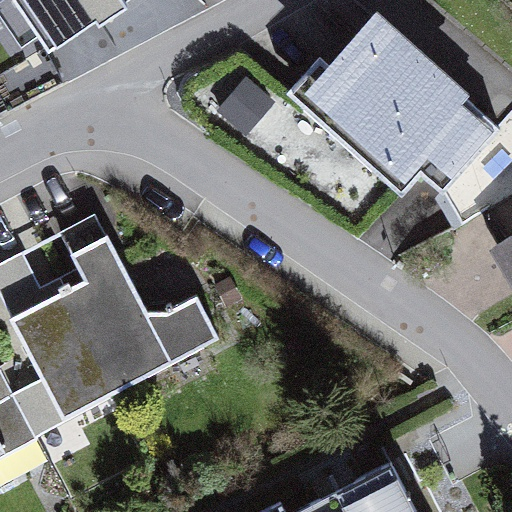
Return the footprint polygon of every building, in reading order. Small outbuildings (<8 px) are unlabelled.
[(0,0),(0,8),(57,58),(108,0),(0,0)] [(317,63),(283,101),(400,203),(429,171),(445,185),(492,131),(380,33),(338,80),(317,63)] [(95,220),(0,269),(0,313),(61,431),(221,347),(199,305),(169,322),(148,323),(95,220)] [(511,247),(488,262),(511,301),(511,247)] [(415,511),(395,474),(325,511),(415,511)]
